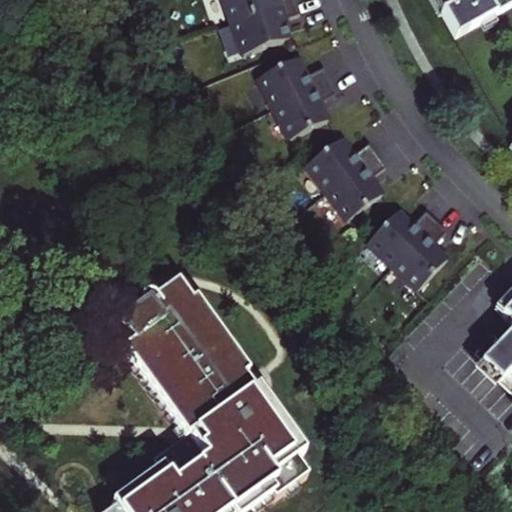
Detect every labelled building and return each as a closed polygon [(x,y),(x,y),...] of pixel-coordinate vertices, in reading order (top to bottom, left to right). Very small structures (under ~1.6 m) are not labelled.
[(224,0),(232,24),(296,2),(295,0),(224,0)] [(511,0),(427,0),(437,18),(440,16),(455,41),(511,8),(511,0)] [(301,16),(296,2),(232,24),(244,56),(290,40),(284,22),(301,16)] [(258,81),(274,111),(330,82),(323,69),(305,78),(296,61),(258,81)] [(330,82),(274,111),(290,141),(328,122),(318,104),(337,95),(330,82)] [(308,167),(328,194),(378,157),(370,145),(353,157),(342,141),(308,167)] [(386,168),(378,157),(328,194),(349,221),(382,196),(371,180),(386,168)] [(368,245),(393,268),(436,223),(426,213),(412,227),(397,214),(368,245)] [(436,223),(393,268),(418,292),(447,262),(433,248),(447,233),(436,223)] [(511,288),(496,305),(511,320),(511,333),(475,372),(496,392),(509,379),(511,382),(511,288)] [(122,339),(128,347),(116,355),(169,431),(186,455),(155,475),(160,483),(117,511),(281,511),(307,494),(295,477),(304,470),(260,404),(253,408),(244,395),(250,390),(246,385),(199,316),(195,318),(181,299),(158,314),(154,311),(151,310),(146,311),(143,315),(142,318),(144,324),(122,339)]
